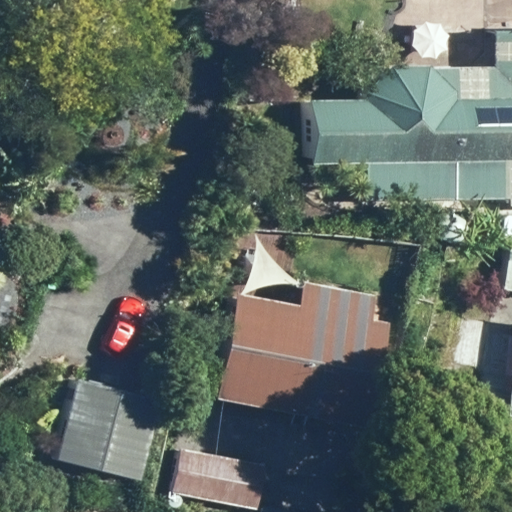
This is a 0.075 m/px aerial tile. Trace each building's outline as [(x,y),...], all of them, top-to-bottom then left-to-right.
[(430,65),(387,65),(365,87),(365,100),(311,100),(312,161),(364,160),(365,198),(510,197),(509,160),(511,159),(511,29),(496,30),(496,42),(511,42),(511,60),(496,60),(496,67),(491,67),(491,98),(457,98),(456,91),(430,65)] [(502,286),(511,287),(511,245),(509,245),(502,286)] [(238,290),(217,397),(367,426),(388,322),(369,319),(374,293),(303,280),(299,302),(238,290)] [(83,380),(62,458),(140,479),(160,400),(83,380)] [(264,465),(199,453),(191,496),(255,509),(264,465)]
